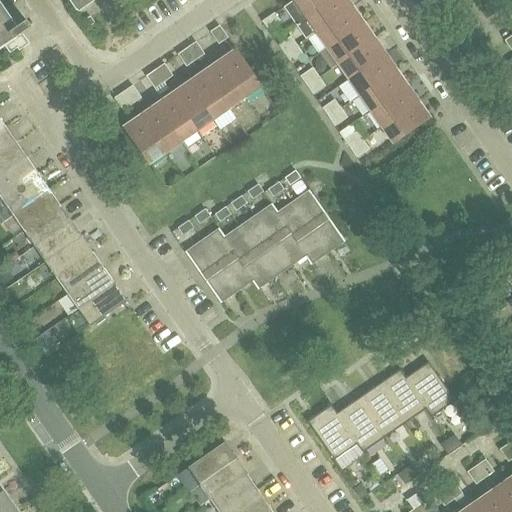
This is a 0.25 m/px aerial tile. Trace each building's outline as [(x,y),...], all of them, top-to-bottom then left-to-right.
[(69,0),(77,11),(92,0),(69,0)] [(329,0),(295,0),(284,8),(295,24),(305,17),(329,0)] [(347,0),(329,0),(305,17),(295,24),(306,40),(316,33),(353,7),(347,0)] [(364,23),(353,7),(316,33),(327,49),(364,23)] [(0,50),(6,47),(10,53),(27,41),(22,35),(32,28),(28,22),(19,28),(15,24),(11,27),(0,11),(0,50)] [(282,23),(275,14),(263,22),(269,31),(282,23)] [(85,21),(90,27),(95,23),(90,17),(85,21)] [(375,39),(364,23),(327,49),(338,65),(375,39)] [(228,38),(220,26),(210,32),(219,44),(228,38)] [(291,36),(279,45),(286,55),(298,46),(291,36)] [(349,81),(386,55),(375,39),(338,65),(349,81)] [(187,49),(196,61),(205,54),(196,42),(187,49)] [(291,63),(304,55),(298,46),(286,55),(291,63)] [(187,49),(178,55),(187,67),(196,61),(187,49)] [(236,50),(220,61),(246,98),(262,87),(236,50)] [(397,71),(386,55),(349,81),(361,97),(397,71)] [(220,61),(204,72),(230,109),(246,98),(220,61)] [(156,71),(164,83),(173,77),(165,64),(156,71)] [(313,68),(301,76),(307,86),(320,78),(313,68)] [(155,89),(164,83),(156,71),(147,77),(155,89)] [(409,87),(397,71),(361,97),(372,113),(409,87)] [(230,109),(204,72),(188,83),(214,121),(230,109)] [(320,78),(307,86),(313,95),(326,86),(320,78)] [(188,83),(172,94),(198,132),(214,121),(188,83)] [(124,92),(133,105),(142,99),(133,86),(124,92)] [(420,103),(409,87),(372,113),(383,129),(420,103)] [(115,99),(124,111),(133,105),(124,92),(115,99)] [(156,106),(182,143),(198,132),(172,94),(156,106)] [(329,118),(342,109),(335,99),(322,108),(329,118)] [(431,119),(420,103),(383,129),(394,145),(431,119)] [(156,106),(140,117),(166,154),(182,143),(156,106)] [(329,118),(335,126),(348,118),(342,109),(329,118)] [(150,165),(166,154),(140,117),(124,128),(150,165)] [(7,127),(0,131),(0,154),(18,142),(7,127)] [(357,131),(344,140),(351,150),(364,141),(357,131)] [(364,141),(351,150),(357,158),(370,149),(364,141)] [(0,154),(0,177),(29,158),(18,142),(0,154)] [(40,174),(29,158),(0,177),(0,195),(3,200),(40,174)] [(296,171),(285,178),(290,185),(301,178),(296,171)] [(3,200),(14,215),(51,190),(40,174),(3,200)] [(279,182),(268,189),(273,197),(284,190),(279,182)] [(263,191),(258,185),(248,192),(253,199),(263,191)] [(61,205),(51,190),(14,215),(24,231),(61,205)] [(329,255),(346,243),(310,191),(294,203),(329,255)] [(246,203),(242,196),(231,203),(236,210),(246,203)] [(294,203),(278,214),(277,215),(307,258),(312,267),(329,255),(294,203)] [(24,231),(35,247),(72,221),(61,205),(24,231)] [(256,217),(291,269),(307,258),(277,215),(278,214),(273,206),(256,217)] [(226,207),(215,214),(220,221),(231,214),(226,207)] [(205,209),(195,217),(200,224),(211,217),(205,209)] [(256,217),(240,229),(275,280),(291,269),(256,217)] [(46,263),(83,237),(72,221),(35,247),(46,263)] [(189,221),(178,228),(183,235),(194,228),(189,221)] [(259,291),(275,280),(240,229),(226,238),(225,239),(254,282),(253,283),(259,291)] [(220,230),(203,242),(239,293),(253,283),(254,282),(225,239),(226,238),(220,230)] [(46,263),(57,278),(94,253),(83,237),(46,263)] [(222,304),(239,293),(203,242),(187,253),(222,304)] [(94,253),(57,278),(68,294),(105,268),(94,253)] [(7,268),(0,272),(0,286),(0,287),(14,278),(7,268)] [(68,294),(79,310),(116,284),(105,268),(68,294)] [(116,284),(79,310),(91,327),(128,301),(116,284)] [(54,341),(48,331),(36,339),(43,349),(54,341)] [(443,383),(440,378),(429,362),(406,378),(405,378),(426,409),(426,410),(432,418),(456,401),(443,383)] [(396,373),(391,376),(379,384),(406,423),(426,410),(426,409),(405,378),(406,378),(400,370),(396,373)] [(358,399),(385,438),(406,423),(379,384),(374,387),(370,390),(358,399)] [(358,445),(357,445),(363,453),(385,438),(358,399),(353,402),(349,405),(337,413),(336,414),(358,445)] [(307,422),(334,461),(357,445),(358,445),(336,414),(337,413),(331,405),(314,417),(310,420),(307,422)] [(448,440),(455,450),(462,445),(455,435),(448,440)] [(441,445),(448,455),(455,450),(448,440),(441,445)] [(188,468),(199,485),(237,459),(225,442),(188,468)] [(511,447),(510,444),(500,450),(509,462),(511,459),(511,447)] [(248,475),(237,459),(199,485),(210,500),(248,475)] [(494,472),(486,460),(477,466),(486,478),(494,472)] [(412,480),(419,475),(412,465),(405,469),(412,480)] [(486,478),(477,466),(468,473),(477,485),(486,478)] [(405,469),(398,474),(405,485),(412,480),(405,469)] [(210,500),(218,511),(227,511),(259,490),(248,475),(210,500)] [(511,511),(511,481),(510,479),(494,490),(509,511),(511,511)] [(446,488),(454,500),(463,494),(454,482),(446,488)] [(361,500),(368,495),(361,484),(354,489),(361,500)] [(454,500),(446,488),(436,495),(445,507),(454,500)] [(261,511),(270,506),(259,490),(227,511),(261,511)] [(478,501),(485,511),(509,511),(494,490),(478,501)] [(0,511),(16,511),(7,498),(0,502),(0,511)] [(485,511),(478,501),(462,511),(485,511)]
